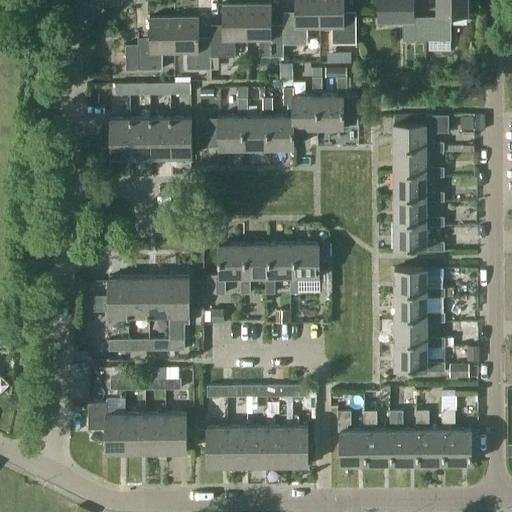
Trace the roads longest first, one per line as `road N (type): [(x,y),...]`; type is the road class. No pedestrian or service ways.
road 1 (residential): [(92,0),(74,31),(52,427),(42,468)]
road 2 (residential): [(495,498),(493,38)]
road 3 (residential): [(321,500),(111,500),(42,468)]
road 4 (residential): [(321,500),(321,371),(307,354),(217,355)]
road 5 (residential): [(321,500),(495,498)]
